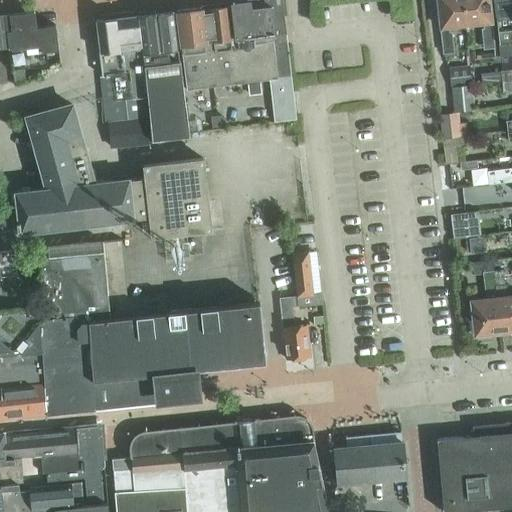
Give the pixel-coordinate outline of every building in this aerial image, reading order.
[(296,118),(282,0),(254,0),(233,2),(242,83),(247,82),(260,81),(269,80),(274,121),(296,118)] [(466,24),(462,0),(437,0),(443,53),(453,52),(451,32),(449,32),(448,26),(466,24)] [(462,0),(466,24),(483,22),(484,28),(482,28),(484,48),(494,47),(488,0),(462,0)] [(511,0),(493,0),(497,31),(511,29),(511,0)] [(242,83),(233,2),(205,6),(214,86),(242,83)] [(214,86),(205,6),(201,7),(201,6),(177,9),(181,44),(180,44),(185,89),(214,86)] [(179,59),(173,9),(138,14),(143,66),(148,114),(149,114),(152,139),(189,135),(180,59),(179,59)] [(36,27),(34,11),(5,15),(9,45),(13,69),(22,67),(28,66),(27,61),(39,60),(38,51),(58,49),(56,33),(55,33),(54,29),(55,29),(54,25),(55,25),(55,24),(36,27)] [(148,114),(143,66),(138,14),(96,19),(101,52),(100,52),(103,76),(99,83),(103,90),(103,98),(102,98),(104,120),(148,114)] [(8,45),(9,45),(5,15),(5,16),(4,16),(4,15),(0,15),(0,46),(9,46),(8,45)] [(511,29),(497,31),(500,55),(511,53),(511,29)] [(449,68),(451,86),(462,85),(471,84),(469,66),(449,68)] [(24,78),(22,67),(13,69),(14,80),(24,78)] [(511,79),(511,69),(502,70),(503,80),(511,79)] [(503,80),(502,70),(492,71),(493,81),(503,80)] [(511,79),(503,80),(504,91),(511,89),(511,79)] [(260,81),(247,82),(249,93),(261,92),(260,81)] [(451,86),(454,111),(475,108),(472,84),(471,84),(462,85),(451,86)] [(84,151),(71,104),(27,116),(30,127),(29,128),(31,132),(47,187),(15,191),(18,219),(15,219),(16,228),(19,227),(19,232),(133,218),(149,216),(151,236),(211,229),(203,157),(143,164),(145,177),(129,179),(128,178),(93,182),(85,151),(84,151)] [(459,136),(457,112),(441,114),(443,138),(459,136)] [(203,114),(191,116),(192,128),(205,126),(203,114)] [(111,146),(147,142),(145,118),(108,122),(111,146)] [(459,136),(443,138),(445,161),(461,160),(460,146),(468,145),(467,135),(459,136)] [(461,161),(461,169),(479,167),(478,159),(461,161)] [(0,229),(13,228),(11,208),(0,209),(0,229)] [(476,211),(450,214),(453,237),(479,234),(476,211)] [(483,237),(469,238),(471,252),(485,251),(483,237)] [(259,301),(129,315),(121,239),(102,241),(103,246),(92,248),(91,242),(69,244),(47,246),(48,253),(40,254),(45,308),(38,308),(41,349),(44,381),(46,413),(53,412),(53,411),(93,407),(93,408),(95,408),(95,407),(96,407),(96,406),(112,405),(113,405),(128,403),(129,403),(144,401),(144,402),(162,400),(161,391),(160,391),(158,371),(174,369),(174,370),(174,369),(190,367),(190,368),(190,367),(206,366),(222,364),(222,365),(222,364),(238,362),(238,363),(239,363),(254,361),(255,361),(255,362),(265,361),(259,301)] [(0,275),(16,273),(14,249),(13,247),(9,247),(10,249),(4,250),(4,248),(1,248),(1,250),(0,250),(0,275)] [(313,294),(308,251),(293,253),(297,295),(313,294)] [(503,269),(493,270),(500,331),(510,330),(511,333),(511,294),(501,295),(500,290),(505,289),(503,269)] [(500,331),(493,270),(483,272),(485,291),(490,291),(491,296),(470,299),(474,334),(478,334),(478,337),(489,336),(489,333),(500,331)] [(0,308),(21,307),(16,273),(0,275),(0,308)] [(176,295),(176,304),(198,303),(197,294),(176,295)] [(284,327),(287,358),(309,356),(306,324),(294,325),(291,296),(279,297),(282,327),(284,327)] [(0,353),(41,349),(38,308),(21,310),(21,307),(0,308),(0,353)] [(0,385),(44,381),(41,349),(0,353),(0,385)] [(0,417),(46,413),(44,381),(0,385),(0,417)] [(327,511),(313,444),(314,443),(312,430),(312,426),(310,422),(308,419),(305,417),(301,415),(298,415),(294,415),(258,418),(258,417),(244,418),(236,419),(239,446),(182,452),(187,511),(327,511)] [(239,446),(236,419),(234,420),(234,421),(145,430),(141,431),(138,433),(135,435),(132,438),(131,441),(130,444),(130,448),(130,456),(131,456),(182,452),(239,446)] [(473,435),(437,438),(444,511),(470,509),(511,505),(511,420),(472,424),(473,435)] [(97,425),(76,428),(79,469),(67,470),(46,472),(46,479),(46,481),(84,477),(86,500),(103,499),(100,469),(104,466),(101,429),(97,425)] [(79,469),(76,428),(52,430),(54,454),(65,453),(67,470),(79,469)] [(54,454),(52,430),(3,434),(2,434),(5,458),(54,454)] [(400,431),(367,434),(346,436),(347,445),(334,447),(337,483),(406,476),(402,440),(401,440),(400,431)] [(187,511),(182,452),(131,456),(132,467),(113,469),(114,490),(115,511),(187,511)] [(46,472),(67,470),(65,453),(54,454),(5,458),(2,459),(2,455),(0,455),(0,484),(17,482),(46,479),(46,472)] [(132,467),(131,456),(130,456),(111,458),(113,469),(132,467)] [(17,482),(0,484),(0,511),(82,504),(80,482),(28,487),(28,489),(18,491),(17,482)] [(107,511),(107,502),(83,505),(82,504),(0,511),(107,511)]
